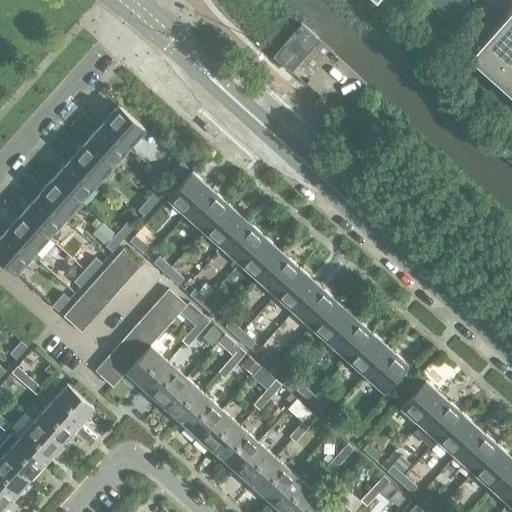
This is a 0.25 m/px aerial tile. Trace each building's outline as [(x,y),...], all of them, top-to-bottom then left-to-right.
[(429,0),(448,16),(462,0),(474,0),(498,21),(503,15),(504,14),(488,0),(429,0)] [(511,4),(498,21),(469,54),(511,92),(511,4)] [(300,22),(271,54),(291,71),(319,39),(300,22)] [(267,88),(272,83),(261,72),(256,77),(267,88)] [(117,102),(116,103),(100,121),(127,145),(144,126),(117,102)] [(214,134),(218,129),(206,118),(201,122),(214,134)] [(127,145),(100,121),(84,139),(111,163),(127,145)] [(111,163),(84,139),(68,157),(95,181),(111,163)] [(95,181),(68,157),(52,174),(79,199),(95,181)] [(176,178),(187,165),(181,160),(170,173),(176,178)] [(209,185),(191,168),(167,195),(185,211),(209,185)] [(79,199),(52,174),(36,192),(63,216),(79,199)] [(155,202),(166,189),(159,184),(148,196),(155,202)] [(227,201),(209,185),(185,211),(203,227),(227,201)] [(63,216),(36,192),(20,210),(47,234),(63,216)] [(155,202),(148,196),(137,208),(144,214),(155,202)] [(245,217),(227,201),(203,227),(221,243),(245,217)] [(47,234),(20,210),(4,228),(31,252),(47,234)] [(263,233),(245,217),(221,243),(239,259),(263,233)] [(122,238),(133,226),(127,220),(116,232),(122,238)] [(122,238),(116,232),(115,233),(101,221),(92,231),(106,243),(105,245),(111,250),(122,238)] [(31,252),(4,228),(0,232),(0,257),(15,271),(31,252)] [(129,239),(141,251),(147,244),(135,233),(129,239)] [(280,249),(263,233),(239,259),(257,275),(280,249)] [(123,246),(115,255),(133,271),(140,262),(123,246)] [(298,265),(280,249),(257,275),(274,291),(298,265)] [(115,255),(108,263),(126,279),(133,271),(115,255)] [(165,272),(171,266),(159,255),(153,261),(165,272)] [(91,273),(101,261),(95,256),(84,268),(91,273)] [(108,263),(101,271),(118,287),(126,279),(108,263)] [(316,281),(298,265),(274,291),(292,307),(316,281)] [(165,272),(178,283),(183,277),(171,266),(165,272)] [(91,273),(84,268),(74,280),(80,286),(91,273)] [(101,271),(93,279),(111,295),(118,287),(101,271)] [(93,279),(86,287),(104,303),(111,295),(93,279)] [(334,297),(316,281),(292,307),(310,323),(334,297)] [(201,304),(207,297),(194,286),(189,293),(201,304)] [(86,287),(79,295),(97,311),(104,303),(86,287)] [(159,295),(178,311),(185,303),(167,287),(159,295)] [(58,310),(69,297),(63,292),(52,305),(58,310)] [(79,295),(72,303),(89,319),(97,311),(79,295)] [(178,311),(159,295),(152,303),(170,320),(178,311)] [(201,304),(213,315),(219,308),(207,297),(201,304)] [(352,313),(334,297),(310,323),(328,339),(352,313)] [(63,313),(81,329),(89,319),(72,303),(63,313)] [(152,303),(145,311),(163,328),(170,320),(152,303)] [(145,311),(138,319),(156,336),(163,328),(145,311)] [(369,329),(352,313),(328,339),(346,355),(369,329)] [(210,319),(203,314),(198,320),(192,326),(199,331),(210,319)] [(138,319),(131,327),(149,343),(156,336),(138,319)] [(237,336),(243,330),(231,319),(225,325),(237,336)] [(199,331),(192,326),(181,339),(187,344),(199,331)] [(131,327),(123,336),(141,352),(149,343),(131,327)] [(387,345),(369,329),(346,355),(363,371),(387,345)] [(237,336),(249,347),(255,340),(243,330),(237,336)] [(123,336),(116,344),(134,360),(141,352),(123,336)] [(27,345),(21,339),(9,352),(16,357),(27,345)] [(127,368),(125,370),(144,387),(167,360),(149,343),(141,352),(134,360),(127,368)] [(116,344),(109,352),(127,368),(134,360),(116,344)] [(406,361),(387,345),(363,371),(382,388),(406,361)] [(246,351),(239,346),(228,359),(234,364),(246,351)] [(272,368),(278,361),(266,350),(260,357),(272,368)] [(109,352),(102,360),(119,376),(125,370),(127,368),(109,352)] [(234,364),(228,359),(217,371),(224,377),(234,364)] [(102,360),(93,369),(111,385),(119,376),(102,360)] [(167,360),(144,387),(162,403),(185,376),(167,360)] [(272,368),(285,379),(291,372),(278,361),(272,368)] [(17,365),(11,371),(24,382),(29,376),(17,365)] [(29,376),(24,382),(36,393),(42,387),(29,376)] [(185,376),(162,403),(179,418),(203,392),(185,376)] [(399,404),(417,420),(441,394),(423,377),(399,404)] [(281,383),(275,378),(264,390),(270,396),(281,383)] [(66,382),(49,400),(76,424),(93,406),(66,382)] [(308,400),(314,393),(302,382),(296,389),(308,400)] [(270,396),(264,390),(253,403),(259,408),(270,396)] [(179,418),(197,434),(221,408),(203,392),(179,418)] [(308,400),(321,411),(326,404),(314,393),(308,400)] [(459,410),(441,394),(417,420),(435,436),(459,410)] [(49,400),(33,418),(60,442),(76,424),(49,400)] [(221,408),(197,434),(215,451),(239,424),(236,422),(221,408)] [(317,415),(311,410),(300,422),(306,428),(317,415)] [(477,426),(459,410),(435,436),(453,453),(477,426)] [(0,413),(0,425),(4,429),(10,423),(0,413)] [(332,421),(345,432),(351,426),(338,415),(332,421)] [(33,418),(18,436),(45,460),(60,442),(33,418)] [(306,428),(300,422),(289,435),(295,440),(306,428)] [(239,424),(215,451),(233,467),(257,440),(243,427),(239,424)] [(495,442),(477,426),(453,453),(471,469),(495,442)] [(12,431),(0,443),(0,452),(2,454),(29,478),(45,460),(18,436),(12,431)] [(257,440),(233,467),(251,483),(275,456),(257,440)] [(368,441),(362,448),(375,459),(381,453),(368,441)] [(347,442),(336,454),(342,460),(353,447),(352,446),(347,442)] [(511,458),(511,457),(495,442),(471,469),(489,485),(511,458)] [(0,452),(0,484),(13,496),(29,478),(2,454),(0,452)] [(336,454),(324,467),(330,473),(342,460),(336,454)] [(275,456),(251,483),(269,499),(293,472),(275,456)] [(511,494),(511,458),(489,485),(507,501),(511,494)] [(392,463),(386,469),(399,480),(404,474),(392,463)] [(293,472),(269,499),(284,511),(289,511),(311,488),(293,472)] [(378,492),(389,479),(383,474),(372,486),(378,492)] [(404,474),(399,480),(411,491),(417,485),(404,474)] [(0,484),(0,510),(13,496),(0,484)] [(378,492),(372,486),(360,499),(366,504),(378,492)] [(311,488),(289,511),(321,511),(329,504),(311,488)] [(428,495),(422,501),(433,511),(434,511),(440,506),(428,495)]
